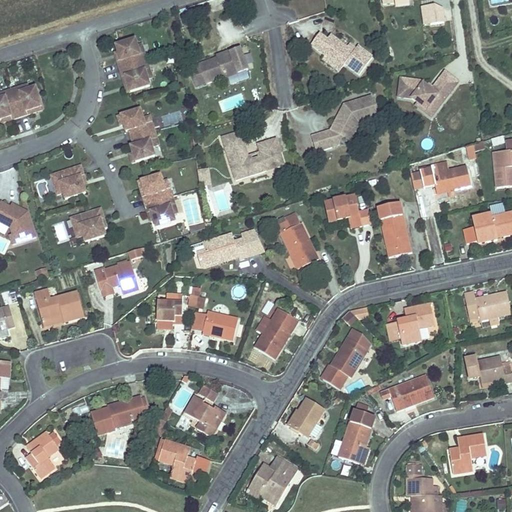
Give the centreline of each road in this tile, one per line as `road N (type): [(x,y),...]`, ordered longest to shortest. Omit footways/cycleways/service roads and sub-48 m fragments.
road 1 (residential): [(511,260),(360,293),(337,308),(278,398)]
road 2 (residential): [(511,408),(415,430),(386,463),(380,511)]
road 3 (residential): [(0,156),(78,120),(92,85),(77,26)]
road 4 (residential): [(114,371),(161,363),(207,369),(278,398)]
road 5 (residential): [(114,371),(106,341),(31,361),(40,401)]
road 6 (residential): [(278,398),(210,511)]
